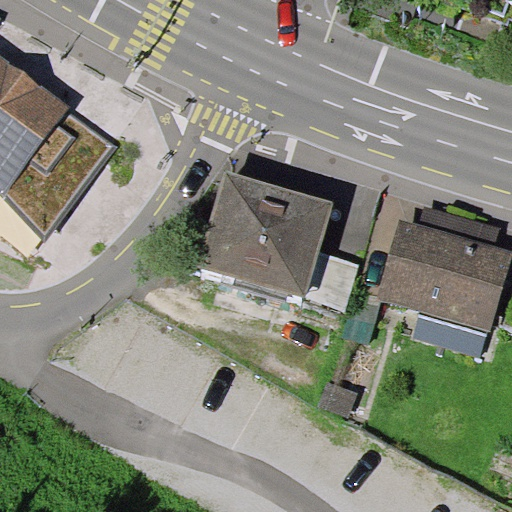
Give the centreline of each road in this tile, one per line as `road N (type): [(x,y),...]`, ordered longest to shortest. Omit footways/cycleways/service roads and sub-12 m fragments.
road 1 (residential): [(0,335),(68,320),(153,240),(259,57)]
road 2 (primary): [(511,140),(369,100),(259,57)]
road 3 (primary): [(146,0),(259,57)]
